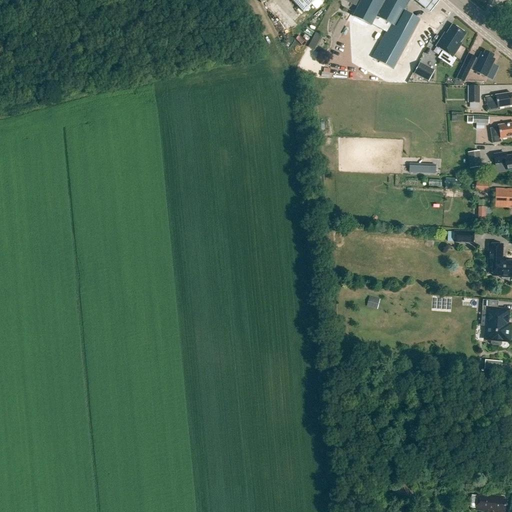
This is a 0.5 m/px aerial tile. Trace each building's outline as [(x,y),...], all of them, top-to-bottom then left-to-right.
[(290,0),(305,14),(319,0),(290,0)] [(346,0),(346,3),(347,3),(344,9),(353,14),(359,0),(346,0)] [(384,0),(362,0),(353,18),(371,27),(372,25),(387,33),(373,59),(394,70),(420,20),(404,12),(410,0),(408,0),(386,0),(386,1),(384,0)] [(439,3),(435,0),(413,0),(413,1),(431,15),(435,9),(439,3)] [(462,45),(459,43),(465,35),(453,26),(447,35),(445,34),(436,48),(452,59),(462,45)] [(309,47),(314,50),(320,36),(315,34),(309,47)] [(481,54),(473,72),(486,78),(494,61),(492,60),(493,57),(485,53),(484,56),(481,54)] [(472,65),(464,61),(456,79),(456,80),(454,86),(462,86),(472,65)] [(434,71),(419,63),(413,74),(414,75),(412,78),(418,82),(420,78),(428,83),(434,71)] [(469,104),(479,104),(479,88),(469,88),(469,104)] [(486,98),(487,106),(488,111),(498,110),(498,109),(511,107),(511,100),(511,94),(486,98)] [(511,125),(498,128),(498,129),(489,130),(492,146),(501,144),(500,141),(511,138),(511,125)] [(478,152),(469,154),(471,168),(481,167),(478,152)] [(506,170),(511,169),(511,156),(505,157),(504,154),(493,155),(496,174),(507,172),(506,170)] [(408,174),(435,174),(435,165),(408,164),(408,174)] [(460,180),(455,180),(455,179),(445,179),(445,189),(455,189),(460,189),(460,182),(460,180)] [(488,192),(489,184),(476,183),(476,191),(488,192)] [(511,189),(495,189),(495,207),(511,208),(511,189)] [(474,233),(454,232),(453,243),(474,244),(474,233)] [(502,276),(502,279),(503,280),(507,280),(508,279),(508,278),(511,277),(511,261),(502,261),(503,245),(490,245),(489,264),(493,264),(493,276),(502,276)] [(380,300),(370,297),(368,307),(378,309),(380,300)] [(485,327),(484,340),(491,340),(491,344),(492,346),(499,347),(501,345),(501,341),(509,342),(510,325),(505,325),(506,321),(507,321),(508,311),(497,310),(498,302),(483,301),(482,312),(489,312),(487,327),(485,327)] [(501,363),(485,361),(484,370),(501,371),(501,363)] [(466,482),(465,490),(476,492),(477,484),(466,482)] [(414,489),(395,487),(394,501),(413,503),(414,489)] [(504,500),(504,498),(486,496),(486,498),(479,497),(477,510),(484,511),(483,511),(505,511),(507,500),(504,500)]
